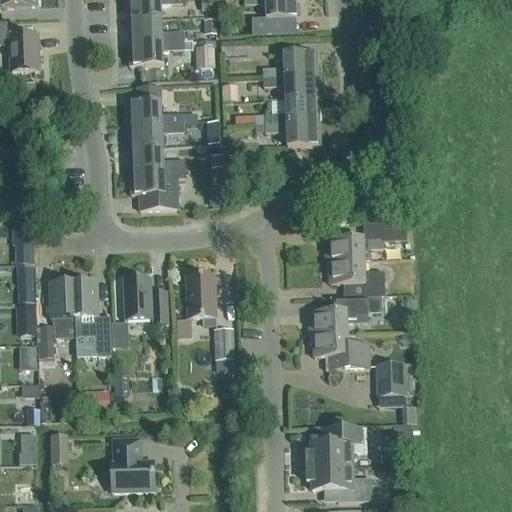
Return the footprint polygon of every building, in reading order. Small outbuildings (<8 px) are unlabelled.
[(36,0),(0,0),(1,1),(0,0),(0,10),(1,11),(1,12),(37,11),(36,0)] [(182,0),(129,2),(129,25),(163,23),(163,10),(183,10),(182,0)] [(299,0),(247,0),(244,0),(244,11),(265,10),(265,24),(300,23),(299,0)] [(215,15),(215,1),(201,1),(202,15),(215,15)] [(220,19),(233,18),(232,1),(220,2),(219,2),(219,19),(220,19)] [(163,23),(129,25),(130,48),(185,46),(184,36),(164,37),(163,23)] [(217,38),(216,23),(204,23),(204,39),(217,38)] [(0,48),(10,49),(11,76),(40,75),(39,39),(15,40),(14,26),(0,26),(0,48)] [(246,59),(246,45),(221,45),(221,60),(246,59)] [(185,46),(130,48),(131,71),(165,70),(165,57),(185,56),(185,46)] [(215,72),(214,50),(195,51),(196,73),(215,72)] [(263,73),(263,82),(318,80),(317,57),(284,58),(284,72),(263,73)] [(318,80),(263,82),(264,92),(285,91),(285,105),(319,103),(318,80)] [(239,106),(238,89),(222,90),(223,107),(239,106)] [(25,91),(25,104),(35,103),(35,91),(25,91)] [(184,129),(198,128),(197,119),(163,120),(162,91),(138,92),(138,106),(128,107),(129,130),(184,129)] [(265,119),(265,128),(320,126),(319,103),(285,105),(286,118),(265,119)] [(321,150),(320,126),(265,128),(266,138),(287,137),(287,151),(321,150)] [(184,129),(129,130),(130,153),(164,153),(164,139),(184,138),(184,129)] [(208,149),(221,149),(220,140),(207,140),(208,149)] [(164,153),(130,153),(131,176),(186,175),(186,165),(165,166),(164,153)] [(238,154),(228,154),(228,175),(239,175),(238,154)] [(224,159),(215,160),(216,172),(225,171),(224,159)] [(186,184),(186,175),(131,176),(132,200),(140,200),(140,216),(179,215),(178,198),(165,198),(165,185),(186,184)] [(326,266),(326,267),(364,265),(370,265),(369,254),(383,254),(383,246),(407,245),(406,221),(382,221),(382,227),(363,227),(364,243),(329,244),(330,258),(326,258),(326,266)] [(23,249),(34,249),(34,233),(23,233),(23,249)] [(364,266),(326,267),(326,275),(330,275),(331,289),(362,288),(363,302),(381,301),(385,301),(384,276),(365,277),(364,266)] [(217,322),(215,280),(186,281),(188,323),(203,323),(217,322)] [(168,328),(167,296),(151,297),(150,284),(151,284),(151,283),(123,284),(123,285),(124,285),(126,323),(125,323),(125,324),(153,323),(153,329),(168,328)] [(97,321),(96,285),(73,286),(76,342),(77,362),(113,360),(111,328),(98,329),(97,327),(94,327),(94,321),(97,321)] [(34,286),(18,286),(19,307),(35,307),(34,286)] [(55,343),(76,342),(73,286),(51,287),(53,323),(54,323),(55,343)] [(309,332),(309,340),(348,338),(347,327),(366,326),(366,317),(382,317),(381,301),(363,302),(344,302),(344,316),(312,317),(313,331),(309,332)] [(415,303),(405,304),(405,314),(415,314),(415,303)] [(20,311),(21,331),(36,331),(35,311),(20,311)] [(217,322),(203,323),(203,331),(217,331),(217,322)] [(53,363),(53,330),(39,331),(40,363),(53,363)] [(234,363),(232,333),(217,334),(218,364),(234,363)] [(314,362),(325,361),(326,374),(369,373),(368,349),(348,349),(348,338),(309,340),(309,348),(313,348),(314,362)] [(377,370),(378,401),(404,400),(403,369),(377,370)] [(109,417),(108,395),(84,396),(84,418),(109,417)] [(40,412),(26,413),(27,429),(40,429),(40,412)] [(306,457),(306,472),(352,471),(352,457),(367,457),(366,434),(367,434),(367,433),(336,433),(321,434),(322,449),(311,449),(311,457),(306,457)] [(69,469),(68,439),(50,440),(51,469),(69,469)] [(154,496),(154,466),(140,466),(140,459),(141,459),(141,444),(113,444),(113,467),(111,467),(111,479),(108,481),(108,492),(112,494),(112,497),(154,496)] [(22,458),(20,458),(20,470),(36,469),(36,457),(22,458)] [(338,507),(365,506),(373,506),(372,505),(371,483),(353,484),(352,471),(306,472),(306,487),(312,486),(312,495),(337,494),(338,507)] [(407,489),(394,489),(395,509),(408,509),(407,489)]
